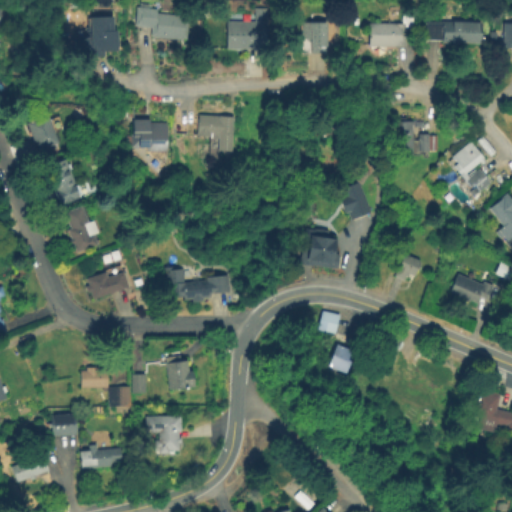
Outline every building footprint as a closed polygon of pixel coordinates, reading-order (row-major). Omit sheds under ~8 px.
[(148,2),(148,6),(157,7),(157,11),(185,14),(184,17),(188,18),(186,36),(183,36),(183,38),(150,34),(151,26),(134,24),(136,5),(139,5),(139,2),(148,2)] [(411,10),(411,25),(403,25),(403,44),(366,44),(366,22),(400,22),(400,10),(411,10)] [(94,52),(74,53),(73,36),(89,35),(88,15),(111,13),(113,49),(93,50),(94,52)] [(511,16),(511,51),(510,51),(510,45),(502,45),(502,20),(511,19),(510,17),(511,16)] [(260,19),(260,47),(223,47),(223,19),(260,19)] [(324,19),(324,49),(308,50),(308,37),(298,37),(298,19),(324,19)] [(482,21),(482,41),(440,40),(440,37),(424,37),(424,19),(482,21)] [(56,141),(35,149),(25,121),(46,113),(56,141)] [(197,114),(235,119),(230,152),(216,150),(217,139),(195,136),(197,114)] [(163,119),(162,148),(129,147),(129,116),(146,117),(146,119),(163,119)] [(413,119),(412,155),(391,154),(392,118),(413,119)] [(428,149),(419,149),(419,134),(428,133),(428,149)] [(449,163),(471,143),(484,158),(476,166),(490,182),(478,193),(449,163)] [(60,157),(75,197),(56,204),(46,181),(45,181),(43,176),(44,175),(40,165),(60,157)] [(370,211),(349,219),(346,212),(344,212),(338,198),(344,196),(340,186),(358,179),(370,211)] [(511,249),(511,250),(503,240),(506,238),(498,227),(502,225),(488,206),(507,192),(511,198),(511,249)] [(78,202),(84,219),(89,217),(93,229),(89,231),(93,241),(71,249),(68,241),(65,242),(63,236),(66,235),(63,225),(65,224),(60,209),(78,202)] [(299,264),(304,229),(327,233),(326,240),(340,242),(336,270),(299,264)] [(418,258),(411,274),(405,272),(404,275),(402,274),(401,277),(391,273),(401,251),(418,258)] [(118,269),(123,285),(88,296),(86,290),(82,291),(80,284),(84,282),(82,276),(101,270),(102,274),(118,269)] [(167,299),(163,270),(179,269),(181,282),(228,276),(229,292),(167,299)] [(456,271),(480,282),(481,280),(491,284),(485,299),(476,295),(473,301),(468,298),(467,300),(463,298),(463,297),(447,290),(456,271)] [(511,324),(511,307),(507,306),(502,321),(511,324)] [(336,313),(332,331),(314,327),(318,309),(336,313)] [(402,339),(396,351),(378,343),(384,331),(402,339)] [(341,341),(352,345),(342,372),(323,365),(332,342),(340,345),(341,341)] [(403,366),(407,356),(410,351),(416,344),(440,355),(433,362),(429,368),(425,379),(403,366)] [(174,349),(175,358),(182,357),(184,368),(186,368),(188,383),(164,386),(159,350),(174,349)] [(404,365),(397,382),(382,375),(389,359),(404,365)] [(125,383),(125,404),(103,404),(103,388),(99,388),(99,384),(76,384),(76,367),(81,367),(81,364),(94,364),(94,367),(103,367),(103,383),(125,383)] [(142,372),(142,391),(128,391),(128,373),(142,372)] [(499,392),(496,407),(511,410),(511,434),(500,431),(501,425),(494,423),(493,430),(476,426),(478,416),(473,415),(479,391),(487,393),(488,389),(499,392)] [(75,432),(49,434),(48,413),(73,411),(75,432)] [(175,440),(175,446),(166,446),(166,450),(151,450),(151,437),(155,437),(155,428),(142,428),(142,412),(178,411),(178,428),(174,428),(174,434),(178,435),(178,440),(175,440)] [(95,442),(96,448),(119,446),(120,461),(109,462),(109,466),(80,468),(78,449),(87,448),(87,443),(95,442)] [(34,474),(35,477),(30,479),(29,476),(15,481),(9,465),(40,453),(40,452),(49,448),(56,466),(34,474)] [(507,501),(507,509),(495,507),(496,499),(507,501)]
